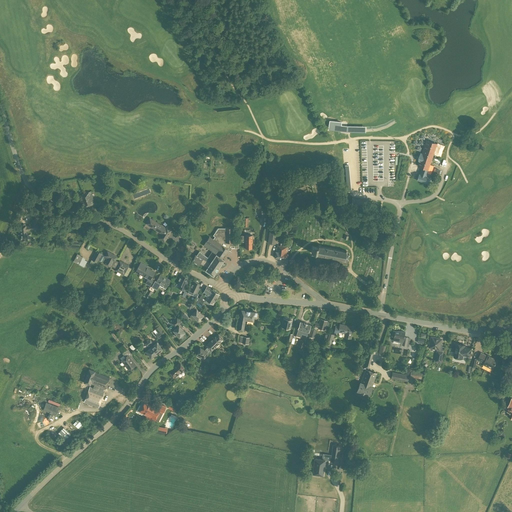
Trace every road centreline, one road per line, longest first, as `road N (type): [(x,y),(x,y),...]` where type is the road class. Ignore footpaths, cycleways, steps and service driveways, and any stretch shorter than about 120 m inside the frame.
road 1 (tertiary): [(222,287),(36,192),(0,107)]
road 2 (tertiary): [(20,506),(222,310)]
road 3 (tertiary): [(511,328),(458,329),(324,305)]
road 4 (residential): [(324,305),(265,260),(242,264),(222,287)]
